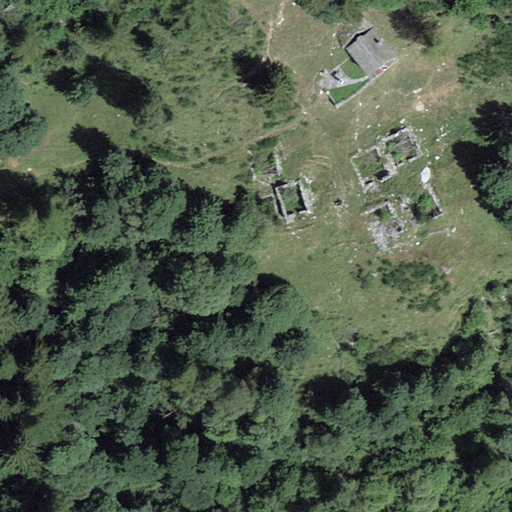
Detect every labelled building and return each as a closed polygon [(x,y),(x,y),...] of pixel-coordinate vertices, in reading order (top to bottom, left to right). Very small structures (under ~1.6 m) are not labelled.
[(394,54),(374,27),(350,45),(370,72),(394,54)] [(419,156),(406,127),(380,139),(394,168),(419,156)] [(389,176),(376,147),(350,159),(364,188),(389,176)] [(280,177),(274,148),(250,153),(256,182),(280,177)] [(309,210),(299,181),(276,189),(286,218),(309,210)] [(441,213),(427,184),(402,196),(415,225),(441,213)] [(278,220),(272,195),(255,199),(261,224),(278,220)] [(403,232),(389,204),(364,216),(377,244),(403,232)]
